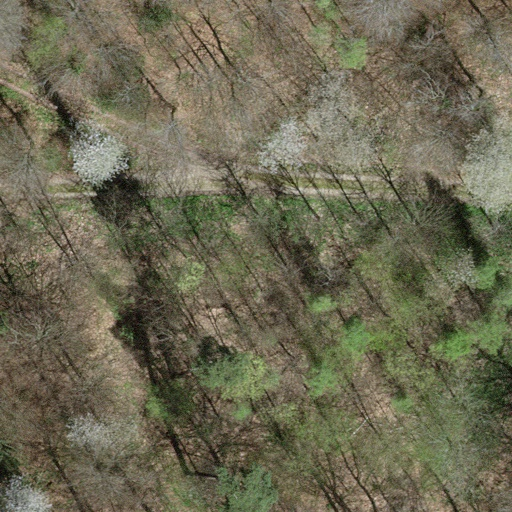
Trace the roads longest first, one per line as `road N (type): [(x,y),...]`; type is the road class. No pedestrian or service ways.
road 1 (track): [(0,189),(511,193)]
road 2 (track): [(0,77),(72,120),(159,189)]
